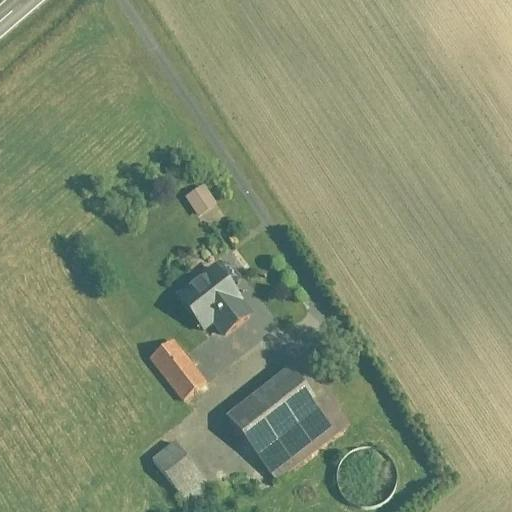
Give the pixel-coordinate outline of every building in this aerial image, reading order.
[(187,204),(200,223),(218,211),(205,191),(187,204)] [(214,332),(222,342),(253,317),(266,306),(228,259),(177,299),(208,337),(214,332)] [(150,365),(186,407),(209,387),(173,346),(150,365)] [(329,401),(319,409),(291,375),(228,426),(274,482),(280,489),(352,429),(329,401)] [(190,511),(196,511),(215,496),(176,448),(154,467),(190,511)] [(352,461),(343,468),(339,479),(339,494),(344,504),(353,510),(358,511),(380,511),(389,505),(396,497),(398,487),(397,474),(391,465),(382,459),(372,455),(361,456),(352,461)]
